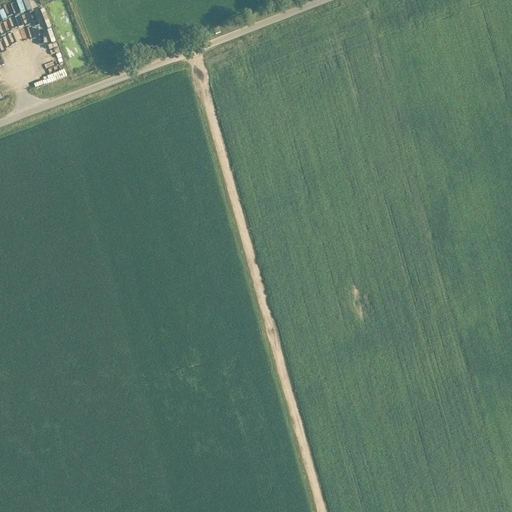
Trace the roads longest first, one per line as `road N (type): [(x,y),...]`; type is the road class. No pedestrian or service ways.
road 1 (track): [(321,511),(192,51)]
road 2 (unclassified): [(192,51),(0,123)]
road 3 (unclassified): [(192,51),(324,0)]
